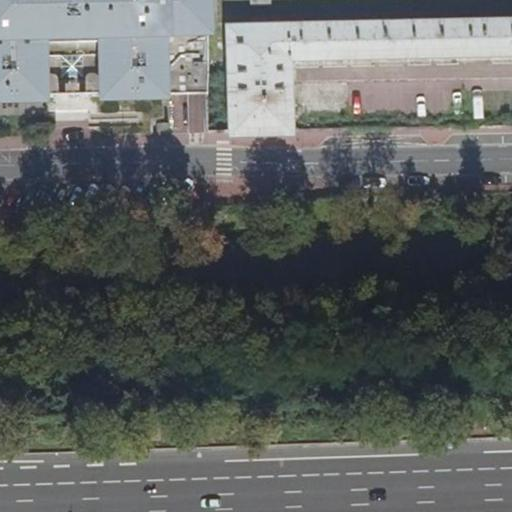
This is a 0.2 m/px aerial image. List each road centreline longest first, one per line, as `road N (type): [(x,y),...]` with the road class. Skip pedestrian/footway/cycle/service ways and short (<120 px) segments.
road 1 (motorway): [(511,491),(0,508)]
road 2 (tertiary): [(0,166),(511,155)]
